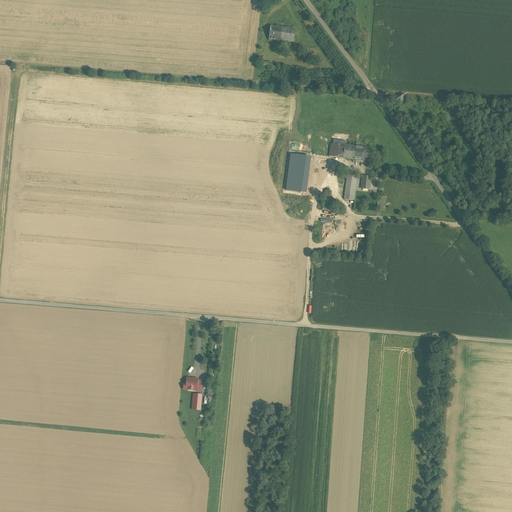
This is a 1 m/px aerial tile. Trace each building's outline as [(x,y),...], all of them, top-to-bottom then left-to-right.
[(278,27),(270,26),(269,39),(286,41),(288,28),(278,27)] [(295,29),(288,28),(286,41),(294,42),(294,35),(296,35),(296,32),(295,32),(295,29)] [(296,148),(301,149),(304,131),(299,130),(296,148)] [(333,144),(331,144),(329,156),(343,158),(345,145),(333,144)] [(346,146),(345,145),(343,158),(361,160),(362,148),(346,146)] [(369,149),(362,148),(361,160),(368,161),(369,149)] [(503,175),(495,174),(494,184),(500,185),(501,178),(502,178),(503,175)] [(357,176),(347,175),(344,199),(353,201),(357,176)] [(372,179),(363,178),(362,190),(370,191),(372,179)] [(332,191),(323,190),(321,203),(334,205),(335,200),(331,199),(332,191)] [(198,379),(186,378),(185,384),(183,384),(183,390),(197,391),(198,381),(198,379)] [(193,409),(200,410),(201,396),(194,395),(193,409)]
